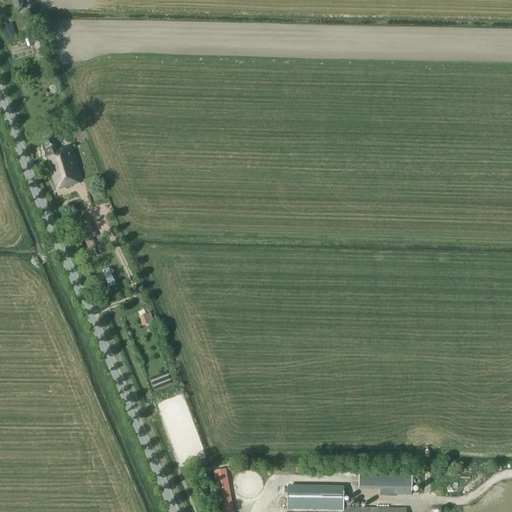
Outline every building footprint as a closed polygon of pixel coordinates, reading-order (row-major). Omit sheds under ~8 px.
[(24,6),(22,0),(12,0),(15,9),(24,6)] [(1,27),(5,38),(12,36),(8,24),(1,27)] [(56,190),(81,183),(70,146),(58,150),(54,136),(42,139),(49,161),(47,162),(56,190)] [(77,223),(89,249),(94,247),(91,239),(94,237),(86,219),(77,223)] [(143,326),(150,323),(147,314),(139,316),(143,326)] [(213,471),(218,496),(230,493),(226,469),(213,471)] [(412,487),(412,476),(359,476),(358,487),(397,487),(397,496),(411,496),(412,487)] [(405,511),(406,509),(343,508),(343,488),(288,488),(287,511),(405,511)] [(230,493),(218,496),(220,510),(233,507),(230,493)]
